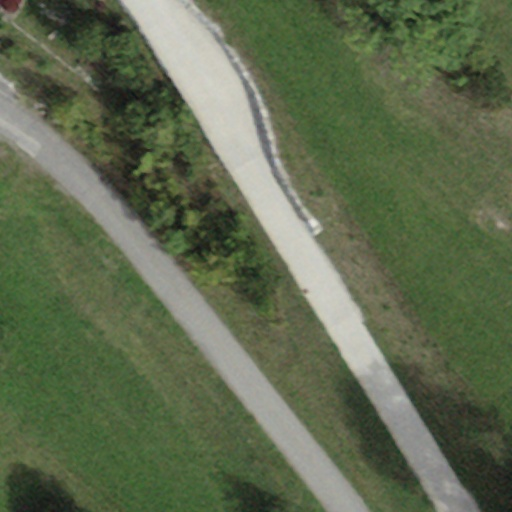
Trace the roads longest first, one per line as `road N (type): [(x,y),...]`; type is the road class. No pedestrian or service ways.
road 1 (residential): [(459,511),(145,0)]
road 2 (residential): [(340,511),(100,200),(0,115)]
